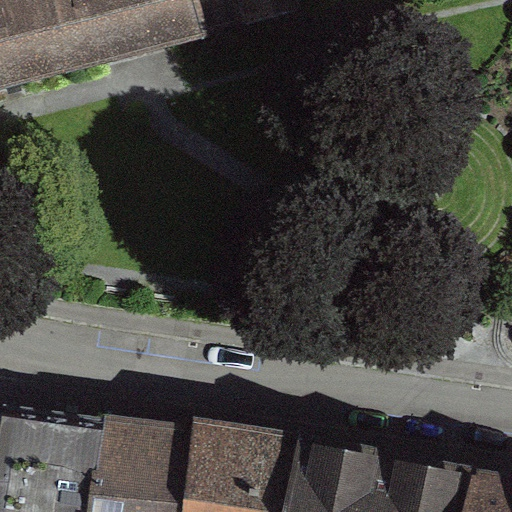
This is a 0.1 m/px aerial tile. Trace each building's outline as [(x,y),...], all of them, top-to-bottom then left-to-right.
[(0,0),(0,88),(295,10),(292,0),(0,0)] [(98,511),(113,427),(10,414),(0,487),(0,511),(98,511)] [(191,436),(113,427),(98,511),(287,511),(302,443),(193,428),(191,436)] [(464,511),(474,477),(302,443),(287,511),(464,511)] [(511,511),(511,483),(474,477),(464,511),(511,511)]
